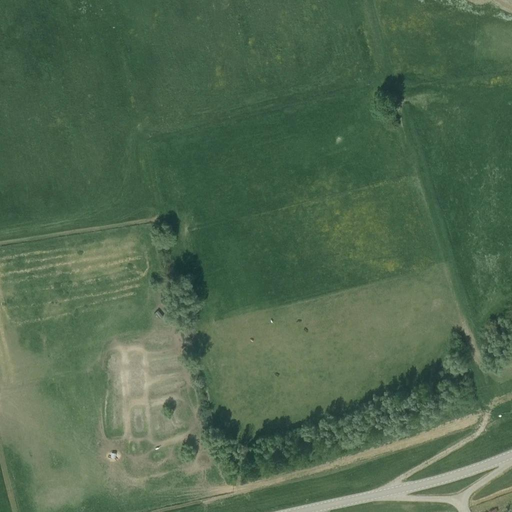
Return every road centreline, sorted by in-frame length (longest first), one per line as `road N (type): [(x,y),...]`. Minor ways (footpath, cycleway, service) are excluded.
road 1 (tertiary): [(301,511),(511,454)]
road 2 (track): [(487,410),(478,431),(386,493)]
